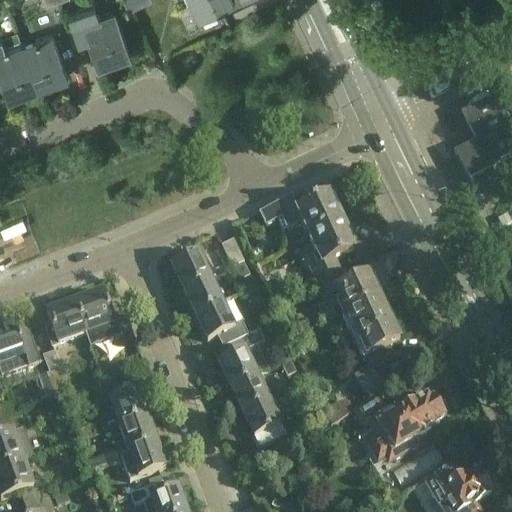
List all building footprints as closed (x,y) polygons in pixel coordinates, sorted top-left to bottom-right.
[(189,0),(198,18),(205,30),(227,20),(221,8),(223,7),(222,6),(234,0),(189,0)] [(131,55),(115,11),(96,17),(92,6),(66,16),(75,42),(87,38),(98,67),(131,55)] [(22,44),(38,89),(68,78),(52,33),(22,44)] [(0,78),(8,100),(38,89),(22,44),(6,50),(2,39),(0,39),(0,78)] [(511,134),(495,102),(465,118),(481,147),(482,150),(489,146),(499,163),(511,156),(511,134)] [(482,150),(481,147),(454,160),(470,190),(499,175),(494,166),(499,163),(489,146),(482,150)] [(301,227),(308,240),(341,224),(329,199),(296,214),(291,203),(282,207),(259,218),(265,231),(278,225),(283,236),(301,227)] [(310,273),(316,286),(339,275),(333,263),(355,253),(348,238),(351,236),(346,226),(343,227),(341,224),(308,240),(316,257),(312,259),(317,269),(310,273)] [(234,271),(243,266),(233,244),(221,249),(232,272),(234,271)] [(171,270),(183,295),(210,283),(215,280),(200,249),(179,259),(182,265),(171,270)] [(249,279),(243,266),(234,271),(240,283),(249,279)] [(346,289),(339,275),(316,286),(323,301),(335,295),(345,317),(346,318),(379,302),(367,278),(346,289)] [(221,307),(210,283),(183,295),(195,320),(221,307)] [(74,306),(86,339),(90,352),(121,341),(115,326),(112,327),(102,296),(74,306)] [(391,388),(379,371),(393,361),(388,351),(400,346),(385,315),(387,314),(382,303),(380,304),(379,302),(346,318),(345,317),(341,319),(362,363),(364,363),(368,371),(353,381),(368,404),(391,388)] [(229,304),(221,307),(195,320),(207,345),(216,341),(222,352),(248,339),(242,327),(241,328),(229,304)] [(58,349),(86,339),(74,306),(46,316),(51,331),(45,333),(52,353),(58,350),(58,349)] [(0,333),(0,376),(1,380),(29,370),(14,328),(0,333)] [(218,369),(230,392),(256,379),(267,374),(255,349),(264,345),(259,334),(248,339),(222,352),(227,363),(217,367),(218,369)] [(49,377),(58,401),(59,400),(69,397),(54,355),(43,359),(49,377)] [(295,376),(289,364),(280,368),(286,381),(295,376)] [(121,365),(110,369),(98,374),(102,385),(126,376),(121,365)] [(47,405),(58,401),(49,377),(38,381),(47,405)] [(241,417),(268,404),(256,379),(230,392),(241,417)] [(298,406),(307,401),(301,388),(292,393),(298,406)] [(118,430),(146,420),(137,394),(109,404),(118,430)] [(401,415),(398,409),(388,415),(379,399),(352,415),(363,433),(368,430),(376,444),(368,448),(368,452),(376,466),(380,467),(394,458),(397,464),(421,450),(422,446),(419,442),(425,439),(422,434),(442,421),(430,403),(429,403),(426,399),(401,415)] [(13,404),(0,408),(0,422),(17,416),(13,404)] [(268,404),(241,417),(258,452),(285,441),(268,404)] [(156,446),(146,420),(118,430),(110,433),(114,445),(123,442),(128,456),(156,446)] [(0,472),(23,464),(33,460),(19,422),(0,428),(0,472)] [(91,429),(77,435),(81,444),(95,439),(91,429)] [(165,472),(156,446),(128,456),(120,459),(129,485),(165,472)] [(444,466),(432,447),(391,472),(404,492),(444,466)] [(102,460),(106,470),(119,465),(115,455),(102,460)] [(89,465),(92,475),(106,470),(102,460),(89,465)] [(43,487),(32,491),(23,464),(0,472),(0,502),(1,504),(20,497),(24,507),(47,499),(43,487)] [(454,469),(423,487),(432,502),(438,511),(477,511),(474,507),(477,505),(480,506),(485,503),(486,499),(489,497),(486,492),(487,489),(484,484),(481,483),(478,478),(472,482),(469,477),(462,482),(454,469)] [(151,490),(162,486),(160,480),(148,484),(151,490)] [(143,505),(145,511),(185,511),(178,493),(166,497),(162,486),(151,490),(137,495),(130,498),(134,508),(143,505)] [(66,496),(54,501),(57,510),(69,505),(66,496)]
